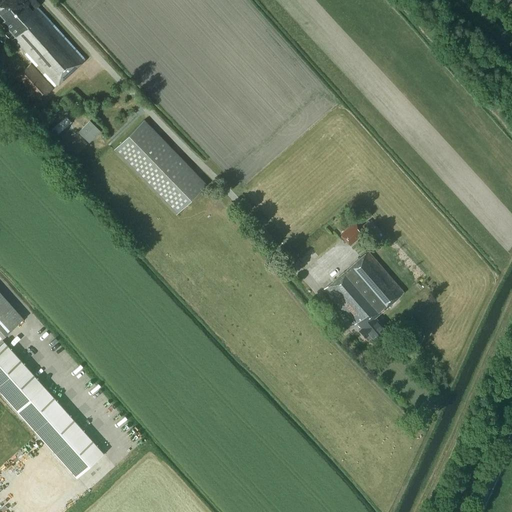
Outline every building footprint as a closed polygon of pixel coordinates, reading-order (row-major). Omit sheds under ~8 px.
[(86,61),(38,7),(33,12),(28,6),(26,7),(19,0),(9,0),(0,8),(0,14),(6,21),(3,24),(16,38),(13,40),(55,88),(86,61)] [(9,38),(4,33),(0,36),(0,39),(3,43),(9,38)] [(53,88),(31,63),(15,77),(37,102),(53,88)] [(61,118),(45,133),(50,138),(66,123),(61,118)] [(144,119),(113,149),(176,214),(207,184),(144,119)] [(95,122),(82,135),(92,145),(105,132),(95,122)] [(377,243),(385,237),(371,219),(369,221),(368,220),(362,226),(377,243)] [(351,246),(365,233),(355,221),(340,234),(351,246)] [(388,332),(376,317),(404,292),(368,251),(325,289),(355,324),(357,322),(362,328),(360,330),(369,341),(372,338),(376,343),(388,332)] [(0,341),(2,339),(1,338),(23,319),(0,292),(0,341)] [(4,341),(0,344),(0,390),(77,476),(103,453),(4,341)]
